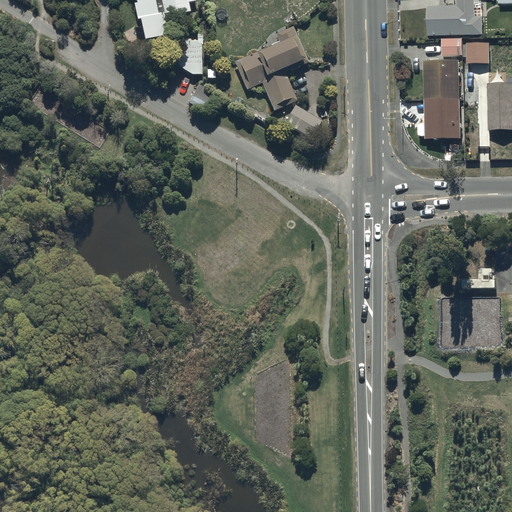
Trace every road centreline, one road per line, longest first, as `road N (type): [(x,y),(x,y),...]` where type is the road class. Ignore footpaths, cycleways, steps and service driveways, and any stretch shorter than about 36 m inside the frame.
road 1 (unclassified): [(2,0),(258,157),(365,198)]
road 2 (secondary): [(365,198),(371,511)]
road 3 (secondary): [(362,0),(365,198)]
road 4 (tertiary): [(365,198),(511,193)]
